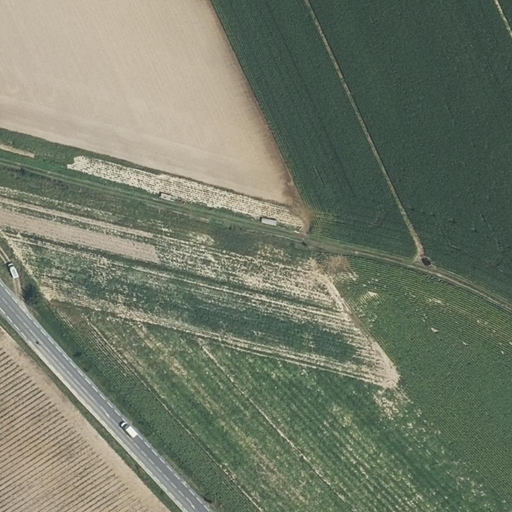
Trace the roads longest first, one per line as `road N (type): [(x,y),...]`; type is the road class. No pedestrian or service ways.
road 1 (track): [(0,161),(423,268),(511,307)]
road 2 (primary): [(0,296),(196,511)]
